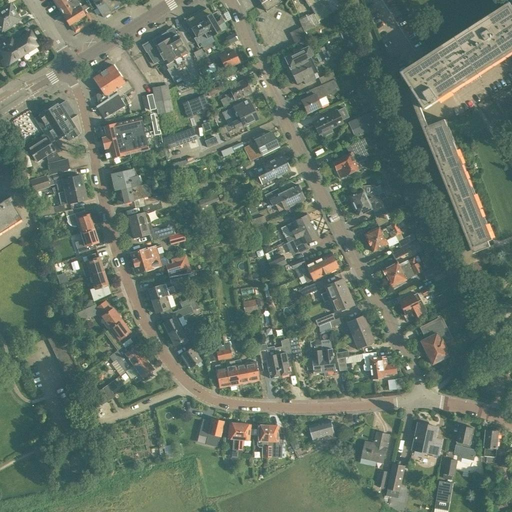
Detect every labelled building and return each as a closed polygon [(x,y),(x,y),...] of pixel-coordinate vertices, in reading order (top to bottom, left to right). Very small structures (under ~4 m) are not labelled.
[(53,0),(64,16),(63,17),(69,25),(73,31),(91,20),(85,10),(83,11),(76,0),(53,0)] [(84,0),(89,7),(91,10),(96,7),(103,17),(110,13),(109,10),(104,2),(100,1),(99,0),(84,0)] [(99,0),(100,1),(104,2),(109,10),(122,2),(120,0),(99,0)] [(258,0),(266,12),(281,2),(279,0),(258,0)] [(304,0),(308,7),(310,6),(312,11),(314,14),(330,5),(334,12),(346,5),(343,0),(304,0)] [(420,120),(423,128),(423,129),(473,254),(490,247),(489,244),(488,242),(493,240),(445,120),(429,127),(425,117),(419,103),(421,102),(426,110),(444,98),(511,54),(511,6),(510,3),(456,38),(455,36),(407,66),(409,69),(402,73),(412,89),(409,92),(420,120)] [(0,20),(14,12),(13,11),(14,10),(15,8),(13,6),(11,5),(10,5),(9,4),(0,10),(0,20)] [(205,8),(198,12),(198,14),(211,36),(220,31),(217,26),(223,22),(217,12),(211,16),(207,9),(205,8)] [(318,23),(316,20),(314,14),(312,11),(298,17),(304,30),(318,23)] [(14,12),(0,20),(0,29),(1,31),(2,30),(3,32),(8,29),(7,27),(19,20),(14,12)] [(187,21),(186,21),(196,37),(197,37),(205,51),(207,56),(219,49),(211,36),(198,14),(195,16),(193,15),(187,19),(187,21)] [(356,35),(351,25),(343,29),(347,39),(356,35)] [(289,33),(295,44),(306,39),(301,27),(289,33)] [(172,28),(159,36),(168,51),(173,48),(175,52),(171,54),(177,65),(178,64),(180,68),(177,70),(181,77),(183,80),(189,76),(181,61),(184,60),(182,56),(187,53),(172,28)] [(13,32),(8,35),(10,39),(13,43),(21,56),(36,46),(32,40),(34,39),(30,32),(18,39),(13,32)] [(239,39),(235,33),(226,38),(230,44),(239,39)] [(168,51),(159,36),(142,45),(153,64),(162,59),(168,69),(167,69),(174,81),(181,77),(177,70),(180,68),(178,64),(177,65),(171,54),(175,52),(173,48),(168,51)] [(1,39),(0,39),(0,50),(5,58),(1,60),(5,66),(21,56),(13,43),(10,39),(4,44),(1,39)] [(283,59),(281,64),(284,68),(287,69),(306,60),(306,59),(309,57),(314,55),(309,46),(283,59)] [(207,56),(205,51),(205,52),(203,52),(201,48),(193,52),(197,61),(207,56)] [(212,61),(217,72),(238,63),(238,62),(239,62),(237,58),(236,59),(233,51),(225,55),(224,55),(221,56),(221,57),(212,61)] [(326,51),(318,54),(321,61),(329,57),(326,51)] [(196,61),(200,69),(211,64),(207,56),(197,61),(196,61)] [(288,70),(286,71),(292,84),(296,82),(296,84),(303,81),(305,85),(315,79),(314,75),(313,74),(306,60),(287,69),(288,70)] [(113,65),(92,78),(101,91),(95,95),(98,106),(97,107),(104,118),(123,105),(119,99),(133,89),(127,80),(124,82),(121,78),(113,65)] [(365,67),(354,71),(357,78),(367,74),(365,67)] [(229,93),(224,95),(225,96),(225,97),(228,103),(251,92),(245,80),(227,89),(229,93)] [(311,96),(301,101),(307,113),(321,107),(328,103),(325,96),(335,92),(330,81),(309,91),(311,96)] [(206,90),(209,97),(224,89),(221,82),(206,90)] [(152,88),(157,114),(172,111),(166,85),(152,88)] [(351,131),(345,133),(348,140),(354,137),(379,127),(379,126),(391,122),(376,86),(367,90),(372,103),(374,108),(375,110),(372,111),(373,112),(348,123),(351,131)] [(204,95),(181,103),(187,118),(209,110),(205,100),(204,95)] [(229,110),(226,116),(229,124),(240,119),(240,120),(257,111),(254,105),(252,106),(249,100),(229,110)] [(49,132),(54,141),(57,139),(69,131),(70,132),(73,137),(79,134),(70,119),(68,117),(73,113),(65,101),(58,106),(57,104),(38,116),(39,117),(34,119),(41,130),(46,127),(49,132)] [(323,118),(313,123),(318,134),(320,133),(321,137),(331,132),(331,131),(332,131),(331,128),(334,127),(334,126),(340,123),(334,110),(328,113),(327,111),(321,114),(322,116),(323,118)] [(229,124),(220,128),(222,135),(243,125),(244,127),(259,120),(259,118),(260,118),(257,111),(240,120),(240,119),(229,124)] [(77,115),(70,119),(79,134),(81,133),(77,115)] [(116,123),(99,127),(102,138),(102,141),(104,140),(106,146),(104,146),(104,149),(105,149),(107,160),(124,156),(124,155),(148,149),(140,118),(116,123)] [(191,127),(185,130),(189,141),(195,138),(191,127)] [(389,127),(380,131),(384,140),(393,136),(389,127)] [(249,145),(243,148),(245,152),(250,161),(262,156),(262,154),(277,146),(277,145),(278,144),(276,140),(275,141),(271,133),(255,141),(255,142),(249,145)] [(215,136),(204,140),(207,147),(217,143),(215,136)] [(27,149),(36,162),(55,150),(46,137),(27,149)] [(345,147),(349,154),(332,162),(340,178),(369,164),(365,156),(368,155),(364,147),(367,146),(363,138),(345,147)] [(220,151),(222,156),(233,151),(231,146),(220,151)] [(132,159),(133,165),(154,158),(152,152),(132,159)] [(253,170),(247,173),(251,180),(257,177),(286,163),(282,155),(262,165),(261,162),(256,164),(258,167),(253,170)] [(67,158),(47,163),(50,175),(54,174),(70,170),(67,158)] [(168,164),(171,179),(188,175),(185,160),(168,164)] [(244,165),(246,170),(255,165),(253,160),(244,165)] [(251,180),(249,181),(255,193),(274,184),(272,179),(276,177),(278,178),(281,177),(281,175),(290,170),(286,163),(257,177),(251,180)] [(120,189),(121,191),(130,189),(130,187),(139,185),(137,175),(133,176),(131,169),(112,174),(113,181),(112,181),(114,190),(120,189)] [(18,172),(21,183),(28,182),(25,170),(18,172)] [(46,175),(29,180),(33,192),(56,185),(58,193),(84,187),(81,175),(77,176),(67,178),(66,171),(54,174),(50,175),(46,176),(46,175)] [(414,182),(406,185),(411,196),(419,192),(414,182)] [(130,189),(121,191),(115,193),(118,204),(124,203),(138,200),(137,198),(148,196),(145,184),(139,185),(130,187),(130,189)] [(270,193),(264,196),(270,207),(275,204),(300,192),(296,184),(280,192),(279,189),(270,193)] [(382,192),(383,192),(390,188),(388,184),(380,187),(382,192)] [(197,185),(189,187),(192,198),(200,196),(197,185)] [(349,197),(353,206),(379,195),(378,194),(374,185),(361,186),(361,191),(349,197)] [(84,187),(58,193),(61,205),(87,199),(84,187)] [(379,195),(353,206),(358,216),(371,209),(369,205),(377,201),(377,202),(386,197),(385,196),(392,193),(390,188),(383,192),(382,192),(378,194),(379,195)] [(300,192),(275,204),(279,211),(284,208),(284,209),(304,199),(300,192)] [(144,205),(159,202),(157,196),(142,199),(144,205)] [(211,196),(198,201),(201,207),(213,202),(211,196)] [(0,232),(20,220),(9,202),(11,201),(9,197),(0,202),(0,232)] [(253,200),(245,204),(248,210),(256,206),(253,200)] [(127,217),(130,228),(150,223),(148,215),(152,215),(151,211),(162,208),(160,201),(159,202),(144,205),(142,206),(144,213),(127,217)] [(39,209),(40,216),(43,216),(50,214),(54,213),(53,206),(39,209)] [(375,218),(385,214),(387,213),(384,207),(373,212),(375,218)] [(84,211),(66,216),(67,221),(68,223),(70,225),(72,226),(74,226),(76,226),(78,225),(80,233),(93,229),(89,215),(86,216),(84,211)] [(50,214),(43,216),(45,224),(52,222),(50,214)] [(293,235),(286,239),(288,243),(293,240),(294,241),(296,240),(295,238),(304,234),(301,226),(311,221),(308,214),(293,222),(286,226),(290,232),(292,231),(293,235)] [(375,218),(378,225),(388,221),(385,214),(375,218)] [(437,228),(429,214),(423,218),(418,220),(422,229),(427,226),(430,232),(437,228)] [(263,215),(251,220),(253,226),(266,222),(263,215)] [(395,221),(398,228),(404,225),(401,219),(395,221)] [(296,240),(294,241),(296,246),(303,243),(303,244),(319,236),(315,229),(316,226),(317,226),(314,222),(311,221),(301,226),(304,234),(295,238),(296,240)] [(395,221),(388,225),(389,226),(391,231),(398,228),(395,221)] [(266,222),(253,226),(258,239),(267,236),(265,229),(268,228),(266,222)] [(150,223),(130,228),(133,239),(149,234),(150,241),(174,235),(173,232),(175,228),(168,224),(166,228),(159,230),(156,228),(152,229),(150,223)] [(378,227),(364,234),(368,243),(388,233),(391,231),(389,226),(386,228),(380,230),(378,227)] [(388,233),(368,243),(373,252),(387,244),(389,247),(397,243),(397,242),(398,241),(396,237),(401,234),(398,228),(391,231),(388,233)] [(98,242),(93,229),(80,233),(82,240),(75,243),(78,254),(96,248),(94,243),(98,242)] [(183,232),(168,237),(171,245),(185,241),(183,232)] [(398,241),(397,242),(397,243),(400,248),(411,242),(410,241),(408,236),(404,238),(398,241)] [(416,240),(407,245),(410,251),(419,246),(416,240)] [(58,250),(55,241),(48,243),(51,252),(58,250)] [(155,246),(130,253),(132,260),(131,260),(132,264),(163,254),(160,245),(155,247),(155,246)] [(90,275),(90,276),(103,272),(99,258),(97,253),(86,256),(88,261),(81,263),(85,277),(90,275)] [(163,254),(132,264),(133,268),(134,267),(136,274),(153,269),(153,268),(160,266),(161,267),(166,266),(165,265),(169,264),(165,253),(163,254)] [(290,263),(284,266),(286,271),(292,269),(299,267),(303,276),(307,283),(337,268),(334,261),(331,254),(306,266),(302,259),(299,260),(290,263)] [(268,261),(272,270),(286,264),(282,255),(268,261)] [(381,270),(386,279),(417,263),(417,262),(414,257),(407,260),(398,264),(396,262),(381,270)] [(169,264),(165,265),(166,266),(168,274),(187,269),(184,260),(171,263),(169,264)] [(417,263),(386,279),(391,288),(406,280),(405,280),(415,275),(415,274),(421,271),(417,263)] [(422,273),(426,281),(433,277),(442,273),(443,273),(439,265),(422,273)] [(464,279),(457,266),(446,272),(449,278),(454,275),(457,282),(464,279)] [(103,272),(90,276),(94,289),(90,290),(93,301),(109,293),(107,285),(108,285),(103,272)] [(189,274),(170,276),(171,283),(190,280),(189,274)] [(324,286),(329,299),(348,292),(342,279),(324,286)] [(274,282),(267,284),(270,294),(277,292),(274,282)] [(303,289),(305,295),(321,288),(319,282),(303,289)] [(165,283),(148,289),(151,301),(167,296),(175,294),(174,289),(168,290),(165,283)] [(430,293),(427,288),(421,291),(423,296),(430,293)] [(348,292),(329,299),(335,312),(353,304),(348,292)] [(417,294),(399,303),(405,315),(405,314),(408,321),(412,320),(421,315),(421,314),(426,312),(417,294)] [(167,296),(151,301),(155,312),(168,308),(166,301),(168,301),(167,296)] [(181,308),(195,303),(194,297),(179,303),(181,308)] [(86,300),(84,303),(86,307),(93,305),(91,299),(86,300)] [(242,302),(245,314),(258,311),(255,299),(242,302)] [(469,299),(465,303),(471,307),(474,303),(469,299)] [(102,317),(110,328),(121,320),(113,309),(111,310),(105,301),(95,308),(93,305),(73,314),(76,319),(88,319),(97,314),(100,318),(102,317)] [(162,323),(167,334),(182,327),(178,318),(193,312),(192,310),(196,309),(195,303),(181,308),(172,312),(174,317),(162,323)] [(318,326),(329,321),(334,319),(332,313),(315,320),(317,326),(318,326)] [(346,323),(351,336),(368,329),(363,316),(346,323)] [(334,319),(329,321),(332,327),(343,323),(340,317),(334,320),(334,319)] [(110,328),(104,333),(116,350),(124,345),(123,343),(130,338),(127,334),(130,332),(121,320),(110,328)] [(329,321),(318,326),(319,331),(330,328),(332,327),(329,321)] [(425,339),(420,341),(426,353),(443,344),(450,340),(440,321),(424,329),(428,337),(425,339)] [(182,327),(167,334),(173,345),(185,338),(182,332),(184,331),(182,327)] [(468,333),(472,340),(482,333),(478,327),(468,333)] [(368,329),(351,336),(356,349),(373,342),(368,329)] [(201,330),(188,337),(191,342),(202,336),(201,330)] [(46,337),(49,343),(60,338),(57,332),(46,337)] [(202,336),(191,342),(194,347),(204,347),(202,336)] [(296,337),(289,338),(292,357),(300,356),(298,343),(296,337)] [(49,343),(51,348),(63,343),(60,338),(49,343)] [(281,346),(274,348),(275,354),(280,376),(290,374),(287,358),(292,357),(289,338),(280,340),(281,346)] [(326,340),(320,340),(323,372),(324,377),(328,376),(327,372),(334,371),(331,349),(330,339),(326,340)] [(453,339),(447,342),(450,347),(456,344),(453,339)] [(311,357),(306,358),(307,371),(313,370),(313,374),(323,372),(320,340),(314,341),(315,350),(311,351),(311,357)] [(116,350),(108,356),(113,362),(116,359),(125,372),(145,358),(133,341),(125,347),(124,345),(116,350)] [(51,348),(54,354),(65,349),(63,343),(51,348)] [(223,345),(224,350),(225,356),(223,356),(224,359),(231,358),(229,344),(223,345)] [(443,344),(426,353),(432,364),(440,360),(442,361),(445,359),(445,357),(447,356),(444,349),(445,348),(443,344)] [(216,351),(217,360),(224,359),(223,356),(225,356),(224,350),(223,345),(217,346),(218,351),(216,351)] [(258,345),(251,346),(252,354),(253,356),(259,355),(258,351),(259,351),(258,345)] [(208,354),(209,362),(215,360),(213,346),(204,348),(205,354),(208,354)] [(181,354),(190,367),(200,361),(191,347),(181,354)] [(54,354),(57,359),(68,354),(65,349),(54,354)] [(259,351),(258,351),(259,355),(261,364),(266,363),(269,378),(280,376),(275,354),(268,356),(266,349),(259,351)] [(347,351),(335,353),(337,359),(345,357),(348,357),(347,351)] [(375,352),(361,354),(362,358),(363,359),(364,364),(363,365),(363,370),(365,371),(370,370),(371,379),(382,378),(382,375),(396,373),(395,364),(392,365),(391,356),(386,356),(376,357),(375,352)] [(57,359),(59,365),(70,360),(68,354),(57,359)] [(345,357),(337,359),(339,371),(346,370),(345,363),(345,357)] [(145,358),(125,372),(130,379),(138,373),(144,382),(153,375),(150,371),(153,369),(145,358)] [(59,365),(62,370),(73,365),(70,360),(59,365)] [(240,360),(234,361),(238,384),(248,382),(245,364),(241,365),(240,360)] [(230,367),(225,368),(229,386),(238,384),(234,361),(229,362),(230,367)] [(255,362),(245,364),(248,382),(258,380),(255,362)] [(221,364),(215,365),(219,387),(229,386),(225,368),(222,368),(221,364)] [(62,370),(64,376),(76,371),(73,365),(62,370)] [(484,381),(488,370),(481,368),(478,379),(476,378),(473,388),(486,392),(489,383),(484,381)] [(76,371),(64,376),(67,381),(78,376),(76,371)] [(85,374),(73,382),(76,387),(89,379),(85,374)] [(112,381),(102,388),(102,389),(108,401),(115,396),(111,391),(117,387),(112,381)] [(102,389),(95,392),(100,405),(108,401),(102,389)] [(202,420),(199,434),(207,436),(206,444),(216,446),(216,447),(217,446),(223,421),(212,418),(211,421),(209,421),(210,420),(202,419),(202,420)] [(309,425),(313,439),(334,433),(331,420),(309,425)] [(230,422),(228,438),(233,439),(231,457),(230,467),(236,467),(237,467),(238,458),(236,458),(236,457),(237,456),(237,449),(239,423),(230,422)] [(239,423),(237,449),(241,450),(242,440),(248,440),(249,424),(239,423)] [(435,442),(438,427),(418,423),(413,450),(439,455),(441,444),(435,442)] [(257,425),(257,445),(258,447),(261,447),(260,456),(266,456),(267,425),(257,425)] [(267,425),(266,456),(272,457),(272,446),(272,441),(277,441),(277,425),(267,425)] [(460,454),(460,457),(474,460),(477,443),(470,442),(473,429),(472,428),(472,427),(467,426),(467,427),(461,426),(456,445),(454,453),(460,454)] [(484,457),(481,456),(482,465),(486,466),(486,463),(504,464),(505,456),(496,455),(496,448),(497,448),(498,432),(486,431),(485,447),(484,457)] [(363,456),(361,463),(376,466),(377,459),(384,460),(387,447),(386,447),(389,435),(377,432),(374,443),(365,441),(362,456),(363,456)] [(296,438),(289,441),(293,450),(300,447),(296,438)] [(443,474),(455,476),(458,460),(446,458),(443,474)] [(388,489),(400,491),(405,466),(393,464),(388,489)] [(376,486),(385,488),(388,472),(380,470),(376,486)] [(439,481),(435,508),(449,511),(453,484),(439,481)]
